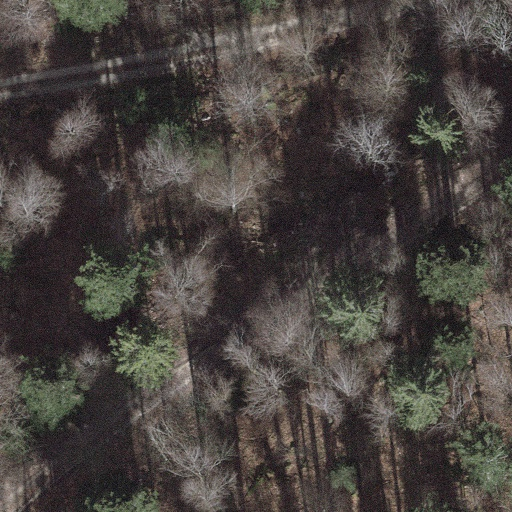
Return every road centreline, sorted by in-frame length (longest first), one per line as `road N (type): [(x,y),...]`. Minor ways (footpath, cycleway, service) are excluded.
road 1 (track): [(511,180),(127,375),(0,486)]
road 2 (track): [(0,82),(347,0)]
